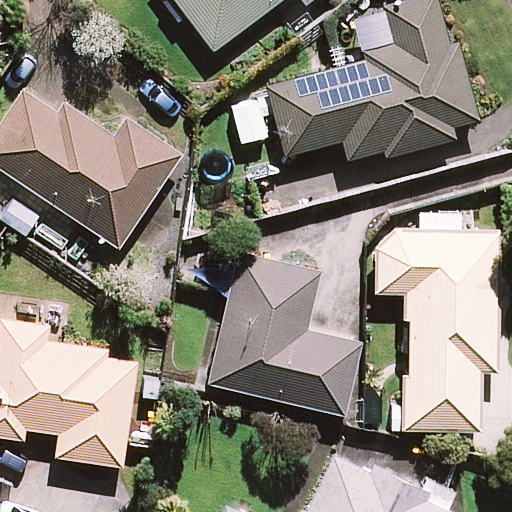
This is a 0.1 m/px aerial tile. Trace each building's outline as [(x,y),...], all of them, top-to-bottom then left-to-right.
[(169,0),(207,49),(271,0),(295,0),(298,3),(301,0),(169,0)] [(375,147),(379,158),(449,132),(446,124),(473,114),(431,0),(405,0),(378,10),(389,42),(259,89),(261,96),(226,104),(236,146),(276,136),(282,155),(335,136),(343,158),(375,147)] [(51,107),(19,86),(0,114),(0,170),(113,246),(176,152),(119,115),(107,133),(55,99),(51,107)] [(477,248),(479,212),(417,209),(415,229),(372,226),(368,293),(398,294),(397,316),(406,317),(403,373),(395,372),(393,408),(385,408),(384,427),(472,432),(476,370),(486,371),(493,249),(477,248)] [(314,270),(234,251),(203,380),(338,413),(355,343),(299,330),(314,270)] [(0,434),(24,438),(26,425),(54,429),(50,454),(116,463),(132,352),(40,339),(42,323),(0,317),(0,434)] [(460,511),(331,451),(301,511),(460,511)]
